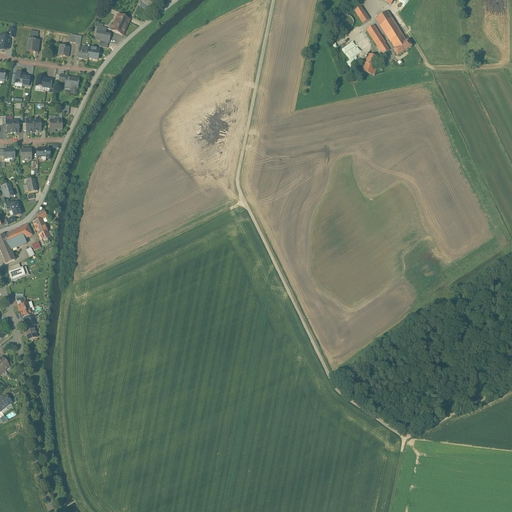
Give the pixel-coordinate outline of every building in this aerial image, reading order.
[(157,3),(152,0),(142,0),(141,3),(149,7),(153,10),(157,3)] [(369,20),(361,7),(355,11),(363,24),(369,20)] [(400,32),(387,12),(376,19),(389,39),(400,32)] [(117,14),(114,22),(127,28),(130,19),(117,14)] [(353,26),(354,23),(353,20),(351,17),(349,16),(348,16),(346,15),(343,16),(341,18),(339,20),(338,23),(339,26),(341,28),(343,30),(346,31),(349,30),(352,28),(353,26)] [(114,22),(110,30),(123,36),(127,28),(114,22)] [(102,25),(98,24),(97,31),(105,32),(106,29),(102,28),(102,25)] [(385,43),(374,26),(367,30),(378,48),(379,47),(383,54),(389,50),(385,43)] [(38,33),(30,31),(29,40),(37,41),(38,33)] [(105,32),(97,31),(95,40),(100,41),(108,43),(109,43),(110,36),(110,35),(105,34),(105,32)] [(400,32),(389,39),(395,49),(394,50),(397,56),(406,50),(412,47),(408,41),(406,42),(402,35),(400,32)] [(8,37),(0,35),(0,48),(8,50),(10,38),(10,37),(8,37)] [(29,40),(27,52),(37,54),(39,41),(37,41),(29,40)] [(69,48),(60,47),(59,51),(60,51),(59,57),(67,58),(69,48)] [(89,50),(79,48),(77,59),(87,61),(87,59),(89,50)] [(99,50),(89,48),(89,50),(87,59),(97,60),(99,50)] [(378,57),(368,54),(367,60),(363,72),(373,75),(378,57)] [(25,75),(16,74),(14,83),(23,85),(25,75)] [(68,77),(59,76),(58,82),(62,82),(65,82),(64,87),(72,88),(71,94),(76,95),(77,89),(78,89),(79,83),(78,83),(79,79),(68,78),(68,77)] [(45,78),(37,77),(35,87),(43,88),(44,88),(45,80),(45,78)] [(52,81),(45,80),(44,88),(43,88),(43,89),(44,89),(49,90),(51,90),(51,89),(52,82),(52,81)] [(69,107),(62,107),(61,114),(68,115),(69,107)] [(62,120),(50,121),(50,132),(55,132),(55,129),(62,129),(62,120)] [(31,149),(20,150),(21,161),(31,161),(31,149)] [(42,150),(42,149),(37,149),(37,158),(45,158),(45,160),(50,160),(49,149),(42,150)] [(14,150),(4,150),(4,156),(4,159),(15,159),(14,150)] [(35,180),(26,182),(28,193),(37,191),(35,180)] [(9,185),(1,188),(5,199),(13,197),(10,188),(9,185)] [(13,205),(10,206),(11,211),(13,217),(14,218),(21,215),(17,204),(13,205)] [(44,211),(37,214),(39,220),(41,219),(42,219),(46,217),(44,211)] [(42,219),(41,219),(39,220),(33,223),(41,241),(48,238),(50,238),(42,219)] [(28,225),(2,236),(6,247),(24,239),(32,236),(28,225)] [(2,236),(0,237),(0,250),(2,255),(10,251),(26,244),(24,239),(6,247),(2,236)] [(38,243),(32,245),(34,251),(38,249),(37,248),(40,247),(38,243)] [(26,250),(30,257),(35,254),(31,247),(26,250)] [(10,251),(2,255),(6,264),(15,261),(10,251)] [(11,267),(12,272),(21,269),(19,264),(11,267)] [(13,274),(9,275),(12,282),(25,277),(24,273),(27,271),(26,267),(21,269),(12,272),(13,274)] [(21,305),(18,306),(19,312),(29,309),(28,303),(26,304),(21,305)] [(29,309),(19,312),(21,318),(31,315),(32,315),(33,314),(32,312),(31,312),(30,312),(29,309)] [(36,338),(33,326),(24,329),(28,340),(36,338)] [(5,362),(2,358),(0,359),(0,364),(4,371),(9,367),(5,362)] [(12,403),(6,395),(0,398),(0,400),(6,408),(12,403)]
